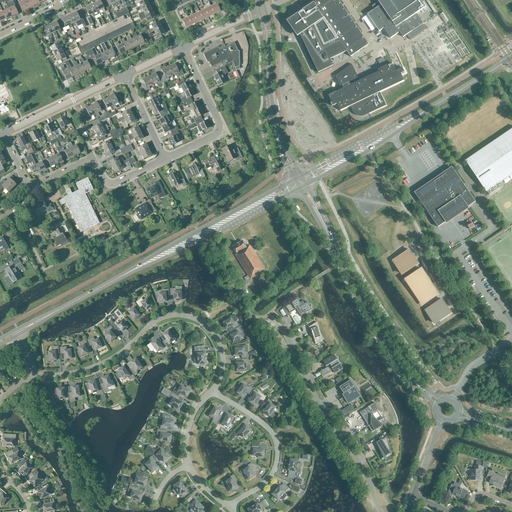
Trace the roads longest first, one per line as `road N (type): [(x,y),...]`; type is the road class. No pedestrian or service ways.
road 1 (unclassified): [(30,373),(85,370),(163,317),(187,315),(219,342),(221,377),(213,389)]
road 2 (unclassified): [(380,511),(356,456),(274,322)]
road 3 (secondary): [(295,179),(131,271)]
road 4 (secondary): [(131,271),(299,187)]
road 5 (unclassified): [(229,507),(265,484),(277,449),(273,435),(213,389)]
road 6 (residential): [(182,47),(219,129),(165,159)]
road 7 (secondary): [(413,380),(340,257)]
road 8 (unclassified): [(4,132),(124,74)]
road 9 (secondary): [(306,184),(418,114)]
road 10 (secondary): [(418,114),(301,175)]
